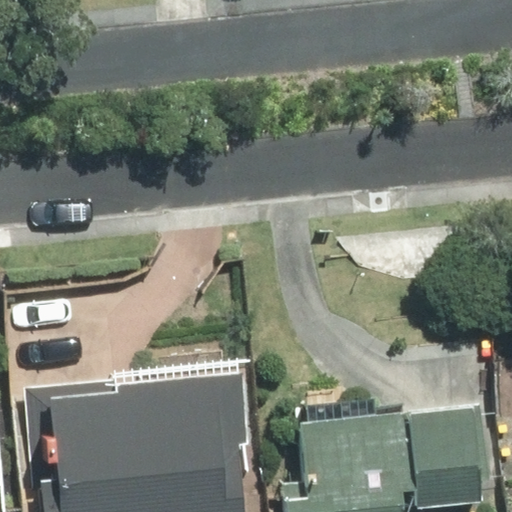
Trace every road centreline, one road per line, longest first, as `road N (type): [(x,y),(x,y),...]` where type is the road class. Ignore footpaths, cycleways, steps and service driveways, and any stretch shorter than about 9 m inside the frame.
road 1 (residential): [(511,143),(0,194)]
road 2 (residential): [(0,69),(511,21)]
